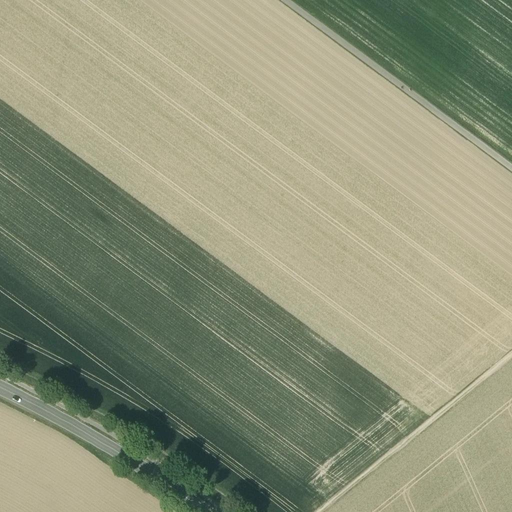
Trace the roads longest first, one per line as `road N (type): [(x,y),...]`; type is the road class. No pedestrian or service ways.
road 1 (track): [(289,0),(511,164)]
road 2 (track): [(511,357),(322,511)]
road 3 (tertiary): [(183,496),(0,387)]
